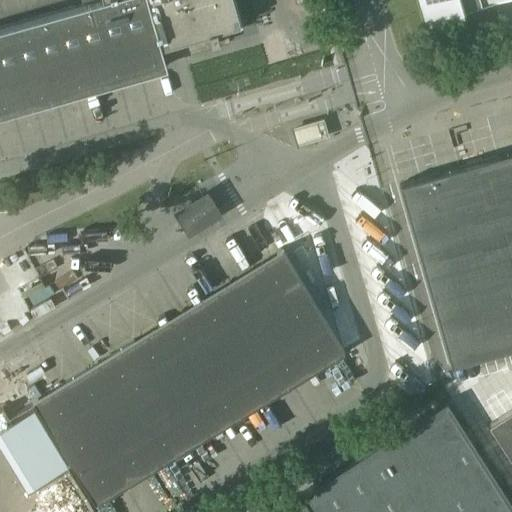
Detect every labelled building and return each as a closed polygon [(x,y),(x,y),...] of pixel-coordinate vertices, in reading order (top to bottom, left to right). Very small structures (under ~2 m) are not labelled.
[(89,0),(0,25),(0,112),(167,65),(161,45),(179,39),(182,49),(202,43),(199,34),(240,22),(234,0),(89,0)] [(420,0),(427,20),(463,10),(463,9),(462,7),(486,0),(420,0)] [(324,117),(292,126),(297,145),(330,136),(324,117)] [(511,151),(401,183),(452,363),(511,346),(511,151)] [(188,235),(222,213),(208,190),(174,211),(188,235)] [(282,248),(32,399),(95,501),(260,400),(264,399),(344,349),(282,248)] [(355,458),(271,511),(511,511),(511,503),(447,400),(355,458)] [(511,409),(489,424),(511,459),(511,409)]
